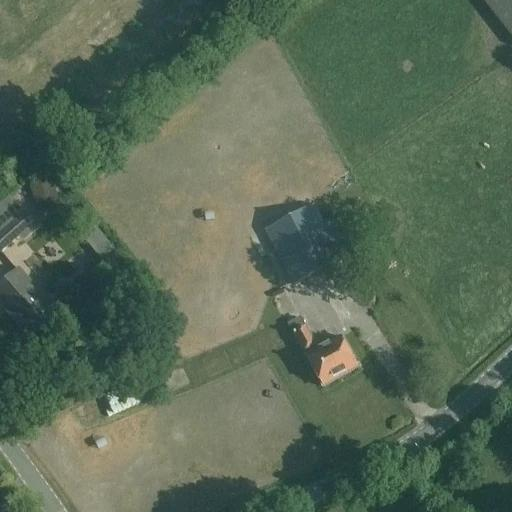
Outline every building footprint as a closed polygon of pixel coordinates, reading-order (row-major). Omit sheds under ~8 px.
[(231,0),(185,0),(110,58),(130,84),(171,52),(175,57),(238,8),(231,0)] [(511,0),(480,0),(511,40),(511,0)] [(0,168),(0,183),(0,184),(12,174),(4,165),(0,168)] [(313,206),(276,226),(265,232),(294,287),(342,262),(313,206)] [(0,235),(0,253),(0,254),(33,225),(24,215),(0,235)] [(20,271),(8,282),(0,288),(0,303),(31,339),(63,311),(51,298),(47,301),(20,271)] [(306,358),(323,389),(358,369),(341,339),(315,353),(312,349),(315,347),(300,320),(288,326),(303,354),(304,354),(306,358)]
